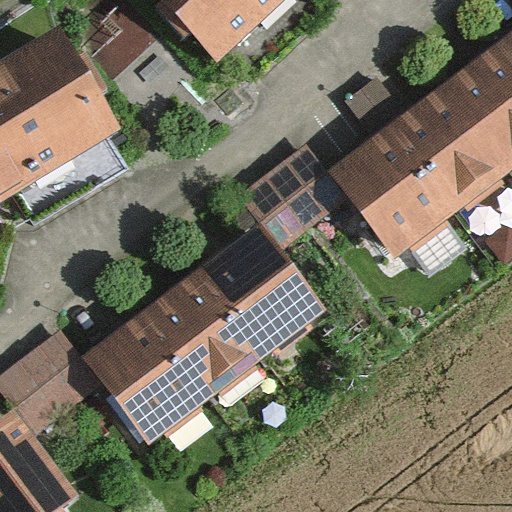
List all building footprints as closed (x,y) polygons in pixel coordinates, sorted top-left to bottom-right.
[(144,0),(215,77),(299,0),(144,0)] [(0,212),(116,145),(54,41),(0,72),(0,212)] [(392,265),(511,176),(511,46),(483,67),(415,119),(374,149),(330,182),(348,206),(392,265)] [(384,77),(350,101),(375,136),(409,112),(384,77)] [(276,259),(348,206),(330,182),(305,148),(233,202),(261,239),(276,259)] [(151,452),(323,320),(276,259),(261,239),(225,266),(183,297),(127,339),(87,370),(101,390),(151,452)] [(62,337),(0,383),(0,392),(34,439),(101,390),(87,370),(62,337)] [(0,437),(0,511),(75,511),(81,508),(19,423),(0,437)]
